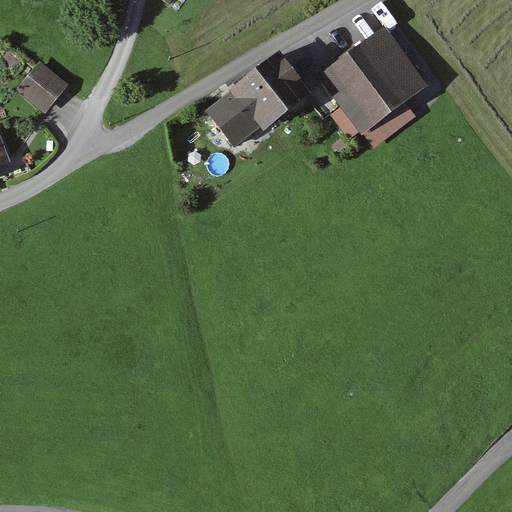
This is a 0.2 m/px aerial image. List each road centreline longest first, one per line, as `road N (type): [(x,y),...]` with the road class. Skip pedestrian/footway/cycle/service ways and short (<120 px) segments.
road 1 (unclassified): [(0,200),(362,0)]
road 2 (track): [(48,180),(121,65),(140,0)]
